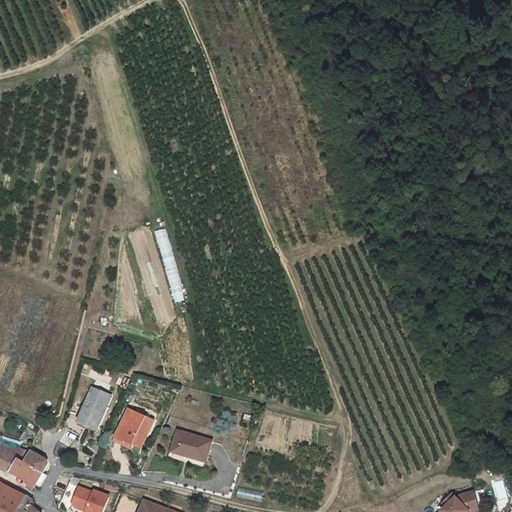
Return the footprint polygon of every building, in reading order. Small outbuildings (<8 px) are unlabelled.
[(155,232),(175,301),(185,299),(165,229),(155,232)] [(113,396),(94,388),(80,420),(99,428),(113,396)] [(156,419),(132,406),(115,437),(132,447),(135,442),(142,446),(156,419)] [(210,447),(174,434),(168,453),(185,459),(184,463),(201,469),(210,447)] [(57,442),(53,454),(58,459),(67,462),(72,449),(57,442)] [(8,454),(6,453),(0,463),(0,468),(12,473),(21,461),(26,464),(30,455),(13,447),(8,454)] [(48,462),(31,452),(30,455),(26,464),(44,473),(49,465),(48,462)] [(27,487),(31,490),(37,486),(44,473),(26,464),(21,461),(12,473),(30,483),(27,487)] [(5,498),(10,491),(0,483),(0,504),(1,505),(5,498)] [(83,487),(76,503),(79,506),(89,511),(88,511),(106,511),(113,498),(98,491),(97,493),(83,487)] [(19,511),(27,497),(10,491),(5,498),(1,505),(0,507),(0,511),(19,511)] [(448,507),(442,511),(463,511),(469,507),(480,504),(477,491),(463,495),(459,498),(454,493),(448,499),(452,503),(448,507)] [(34,501),(28,496),(27,497),(19,511),(39,511),(31,505),(34,501)] [(174,511),(145,501),(141,511),(174,511)]
